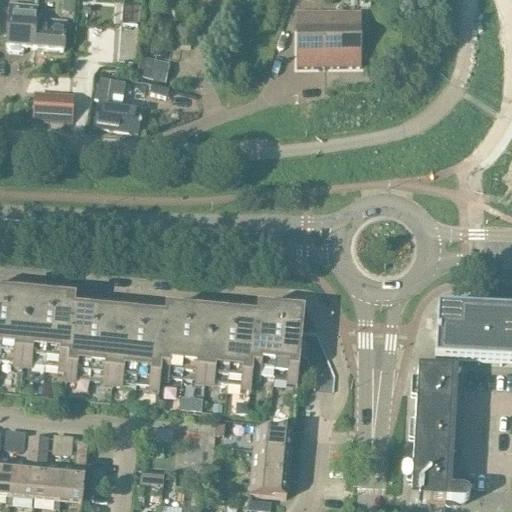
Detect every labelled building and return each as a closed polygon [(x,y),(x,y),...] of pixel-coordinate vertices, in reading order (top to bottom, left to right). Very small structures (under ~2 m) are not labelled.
[(61,0),(61,15),(73,16),(74,0),(61,0)] [(119,7),(95,4),(87,75),(111,78),(115,43),(127,44),(130,20),(118,18),(119,7)] [(34,51),(37,21),(38,10),(9,7),(5,49),(9,49),(8,51),(11,54),(19,54),(21,52),(22,50),(34,51)] [(342,15),(296,16),(297,54),(297,70),(360,69),(360,54),(359,31),(342,31),(342,15)] [(65,24),(37,21),(34,51),(62,54),(65,24)] [(140,59),(136,76),(163,83),(168,65),(140,59)] [(120,112),(121,107),(112,106),(113,98),(121,100),(124,86),(99,82),(96,96),(98,96),(97,104),(96,103),(92,128),(137,136),(138,127),(140,127),(140,123),(139,123),(140,116),(120,112)] [(148,87),(145,97),(162,101),(165,91),(148,87)] [(72,101),(33,99),(32,123),(70,125),(72,101)] [(296,390),(301,335),(303,315),(288,314),(289,308),(271,306),(271,312),(256,311),(255,321),(242,319),(242,314),(225,312),(225,318),(197,315),(197,310),(180,308),(179,313),(164,312),(163,322),(151,320),(151,315),(133,313),(133,318),(104,316),(105,310),(87,309),(87,314),(74,313),(75,304),(60,302),(60,296),(43,295),(42,300),(27,299),(14,298),(15,292),(0,290),(0,371),(65,378),(64,387),(156,396),(158,396),(159,387),(249,395),(250,386),(296,390)] [(511,368),(511,315),(436,312),(433,365),(511,368)] [(450,494),(454,419),(456,375),(416,373),(409,505),(462,507),(464,507),(465,506),(467,505),(468,504),(468,502),(468,500),(468,499),(467,497),(466,496),(465,495),(463,494),(450,494)] [(156,402),(156,411),(164,411),(164,403),(156,402)] [(223,441),(225,429),(215,428),(214,440),(223,441)] [(289,458),(291,436),(291,435),(255,432),(252,454),(289,458)] [(32,504),(38,443),(28,442),(26,466),(12,465),(8,502),(11,502),(32,504)] [(56,506),(59,469),(46,468),(48,444),(38,443),(32,504),(53,506),(52,510),(58,510),(59,506),(56,506)] [(81,508),(87,447),(76,446),(74,470),(59,469),(56,506),(59,506),(81,508)] [(287,479),(289,458),(252,454),(250,476),(287,479)] [(220,473),(221,461),(212,460),(211,472),(220,473)] [(8,502),(12,465),(0,463),(0,500),(5,501),(5,505),(10,506),(11,502),(8,502)] [(219,485),(220,473),(211,472),(210,484),(219,485)] [(162,490),(163,479),(163,478),(140,476),(139,488),(162,490)] [(285,502),(287,479),(250,476),(248,498),(285,502)] [(184,492),(185,480),(175,479),(174,491),(184,492)] [(193,493),(194,481),(185,480),(184,492),(193,493)] [(226,505),(227,496),(215,495),(215,504),(226,505)] [(237,506),(238,497),(227,496),(226,505),(237,506)]
